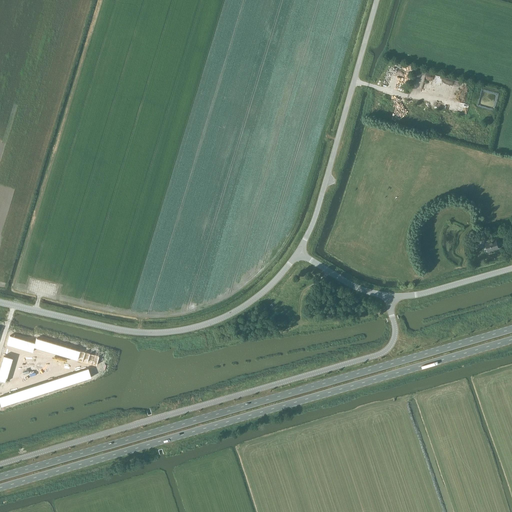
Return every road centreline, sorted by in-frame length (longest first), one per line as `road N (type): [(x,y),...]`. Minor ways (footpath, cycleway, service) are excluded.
road 1 (primary): [(511,328),(0,477)]
road 2 (primary): [(0,488),(511,339)]
road 3 (unclassified): [(388,296),(395,332),(382,353),(0,464)]
road 4 (unclassified): [(299,252),(248,303),(191,328),(132,331),(13,305)]
road 5 (unclassified): [(299,252),(377,0)]
road 6 (unclassified): [(388,296),(511,268)]
